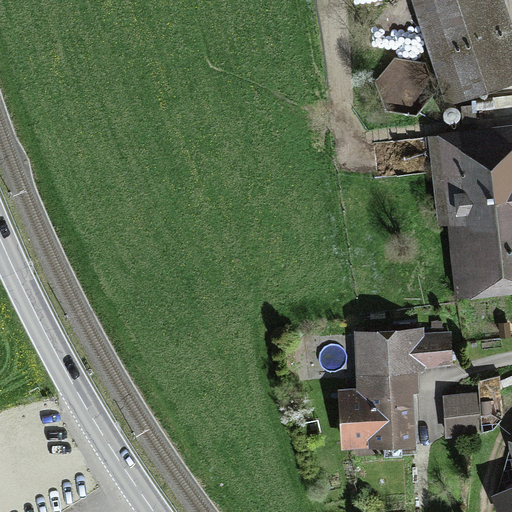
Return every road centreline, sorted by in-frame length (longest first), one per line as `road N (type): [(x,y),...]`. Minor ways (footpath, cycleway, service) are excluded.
road 1 (secondary): [(0,244),(76,397),(149,511)]
road 2 (track): [(357,122),(337,0)]
